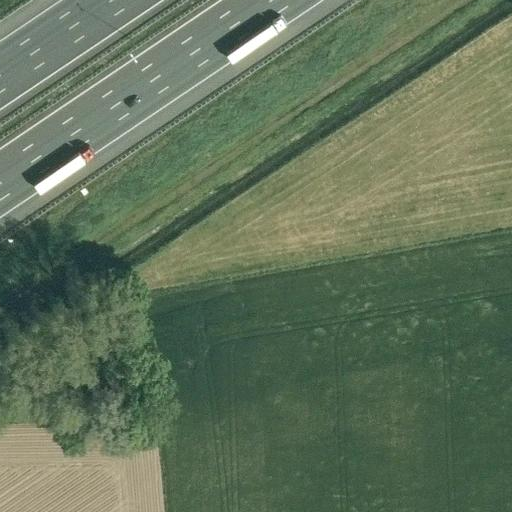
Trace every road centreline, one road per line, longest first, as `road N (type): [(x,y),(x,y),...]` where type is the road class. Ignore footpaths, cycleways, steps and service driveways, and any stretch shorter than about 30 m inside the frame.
road 1 (motorway): [(0,182),(270,0)]
road 2 (motorway): [(113,0),(0,76)]
